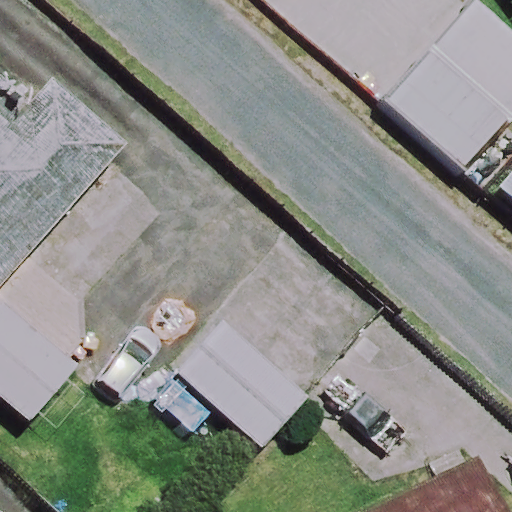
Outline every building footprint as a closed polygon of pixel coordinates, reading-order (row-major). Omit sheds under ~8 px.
[(511,114),(511,50),(466,12),(383,112),(460,177),(511,114)] [(0,279),(89,179),(0,100),(0,279)] [(511,179),(496,199),(511,212),(511,179)] [(71,370),(0,313),(0,411),(24,430),(71,370)] [(299,406),(215,330),(170,380),(254,456),(299,406)] [(479,511),(462,478),(393,511),(479,511)]
